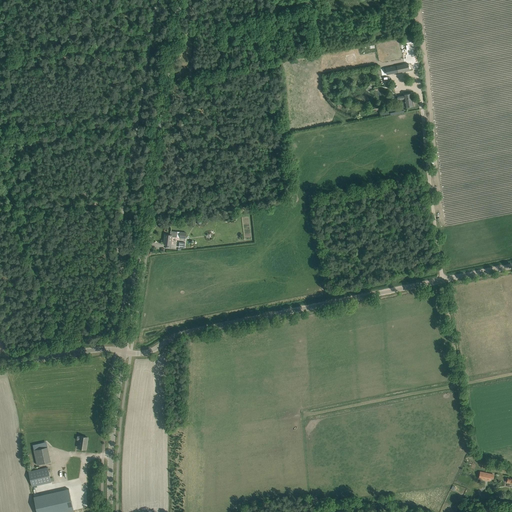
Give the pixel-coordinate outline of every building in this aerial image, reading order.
[(410,70),(408,64),(387,68),(388,74),(398,72),(410,70)] [(404,94),(404,95),(405,99),(406,107),(413,106),(411,93),(404,94)] [(170,231),(170,235),(165,234),(164,244),(172,245),(173,237),(176,237),(177,232),(170,231)] [(79,440),(78,448),(86,449),(88,437),(77,436),(77,440),(79,440)] [(48,447),(34,450),(37,465),(51,462),(48,447)] [(76,456),(67,458),(71,478),(69,478),(70,487),(81,485),(76,456)] [(28,472),(32,486),(51,482),(48,467),(28,472)] [(494,475),(492,474),(480,472),(479,478),(489,481),(490,478),(493,479),(494,475)] [(68,489),(33,497),(35,511),(66,511),(73,511),(68,489)] [(79,507),(77,493),(71,494),(73,507),(79,507)]
